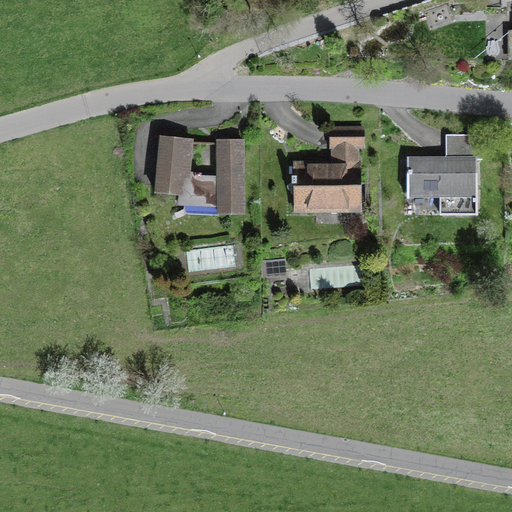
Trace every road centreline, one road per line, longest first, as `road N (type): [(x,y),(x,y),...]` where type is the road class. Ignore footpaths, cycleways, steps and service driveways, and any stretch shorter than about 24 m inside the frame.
road 1 (residential): [(511,491),(0,395)]
road 2 (residential): [(191,88),(511,100)]
road 3 (residential): [(191,88),(249,45),(389,0)]
road 4 (residential): [(191,88),(0,132)]
